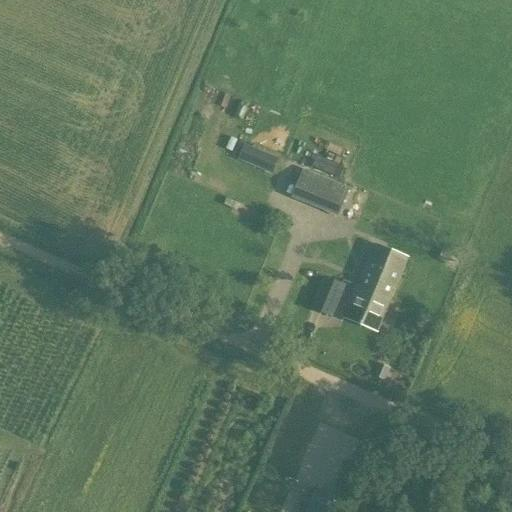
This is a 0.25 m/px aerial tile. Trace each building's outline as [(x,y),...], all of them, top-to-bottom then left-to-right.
[(278,160),(243,145),(237,160),(272,175),(278,160)] [(349,188),(319,176),(307,204),(337,217),(349,188)] [(408,260),(374,245),(344,318),(377,332),(408,260)] [(331,319),(345,286),(323,276),(310,309),(331,319)] [(346,511),(349,505),(315,489),(304,511),(346,511)]
